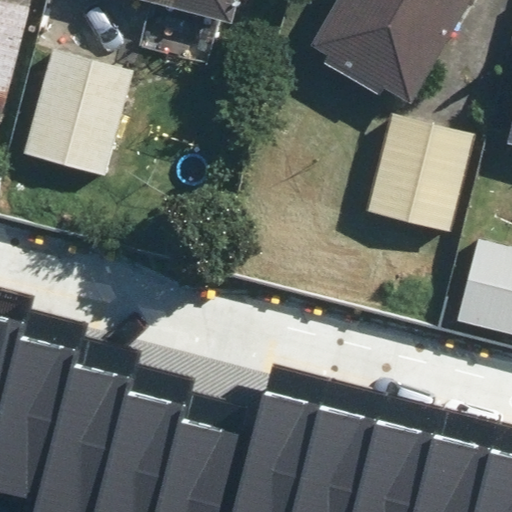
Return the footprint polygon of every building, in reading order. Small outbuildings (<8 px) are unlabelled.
[(0,0),(0,120),(28,7),(0,0)] [(238,16),(241,0),(147,0),(137,50),(208,66),(220,12),(238,16)] [(412,98),(468,0),(339,0),(315,42),(412,98)] [(129,68),(48,52),(27,153),(108,170),(129,68)] [(511,104),(503,137),(511,139),(511,104)] [(474,130),(394,110),(370,208),(450,227),(474,130)] [(77,174),(11,157),(0,196),(0,201),(65,219),(77,174)] [(511,242),(483,234),(461,316),(511,329),(511,242)] [(380,314),(300,295),(280,375),(361,395),(380,314)] [(232,511),(249,437),(179,422),(184,402),(128,390),(132,375),(67,361),(71,346),(13,334),(18,315),(0,311),(0,496),(31,503),(29,511),(232,511)] [(511,511),(511,453),(263,392),(249,437),(232,511),(511,511)]
